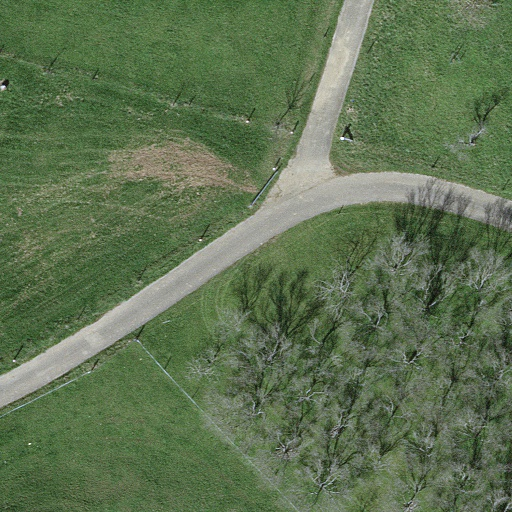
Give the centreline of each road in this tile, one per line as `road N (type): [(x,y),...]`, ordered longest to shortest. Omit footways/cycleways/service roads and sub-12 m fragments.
road 1 (track): [(349,0),(288,180),(174,274),(0,395)]
road 2 (track): [(511,224),(440,200),(288,180)]
